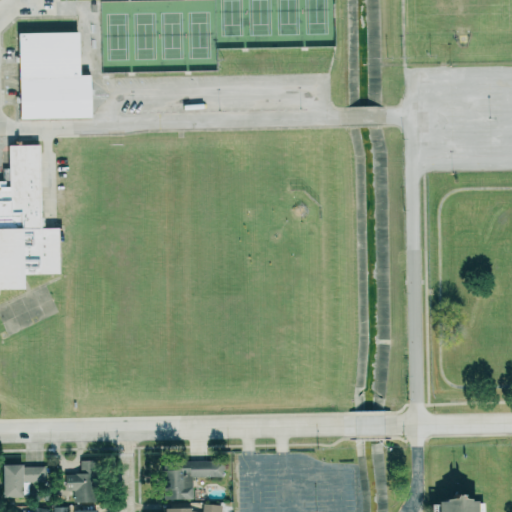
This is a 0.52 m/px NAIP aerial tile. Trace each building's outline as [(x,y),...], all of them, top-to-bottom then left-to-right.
[(0,0),(0,183),(9,183),(9,146),(40,145),(42,229),(59,228),(60,273),(22,275),(23,288),(0,288),(0,0)] [(15,22),(76,20),(78,72),(89,71),(91,120),(17,120),(15,22)] [(331,55),(306,56),(307,68),(332,66),(331,55)] [(260,72),(260,60),(243,59),(242,72),(260,72)] [(73,502),(95,502),(94,460),(79,460),(79,473),(63,474),(64,491),(72,490),(73,502)] [(222,476),(222,460),(161,462),(162,500),(192,499),(191,477),(222,476)] [(0,466),(1,498),(21,497),(21,485),(44,485),(43,465),(0,466)] [(429,511),(429,503),(436,502),(436,499),(451,496),(454,490),(457,490),(461,495),(476,499),(477,503),(485,503),(485,511),(429,511)]
